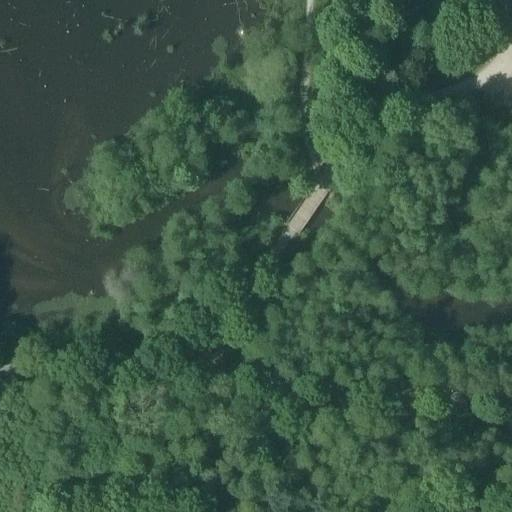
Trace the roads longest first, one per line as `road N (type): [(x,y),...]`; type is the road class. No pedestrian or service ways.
road 1 (track): [(502,0),(506,65),(483,85),(418,98),(365,132),(182,385)]
road 2 (residential): [(0,372),(511,397)]
